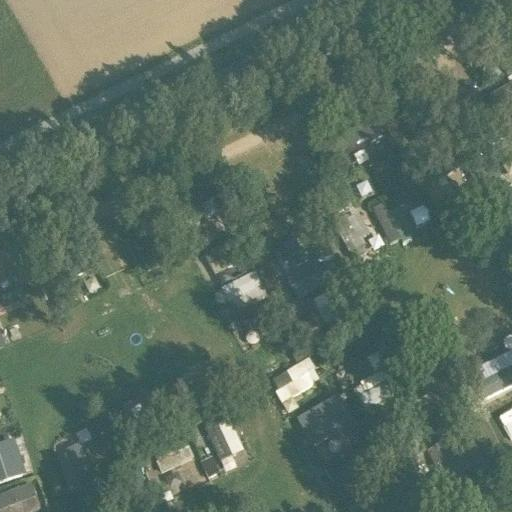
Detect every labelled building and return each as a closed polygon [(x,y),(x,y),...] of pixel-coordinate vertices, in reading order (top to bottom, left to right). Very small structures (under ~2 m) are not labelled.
[(511,83),(497,89),(511,125),(511,83)] [(398,164),(392,151),(372,161),(378,173),(398,164)] [(439,185),(421,194),(430,214),(449,205),(439,185)] [(410,240),(397,210),(385,215),(380,204),(332,225),(350,266),(410,240)] [(167,243),(192,239),(193,247),(205,245),(200,209),(163,214),(167,243)] [(225,319),(265,300),(253,275),(213,294),(225,319)] [(267,383),(279,406),(312,389),(300,366),(267,383)] [(212,374),(181,386),(189,406),(220,395),(212,374)] [(379,388),(358,397),(364,411),(385,402),(379,388)] [(293,421),(308,450),(352,427),(337,398),(293,421)] [(420,401),(394,415),(407,437),(432,423),(420,401)] [(167,511),(163,500),(219,479),(214,466),(242,456),(233,432),(211,440),(216,454),(197,461),(191,446),(144,464),(151,482),(143,485),(153,511),(167,511)] [(80,445),(88,443),(85,433),(51,442),(66,498),(92,491),(80,445)] [(12,450),(0,453),(0,484),(20,479),(12,450)] [(427,469),(412,475),(427,508),(441,502),(427,469)] [(0,495),(0,511),(38,511),(28,485),(0,495)]
